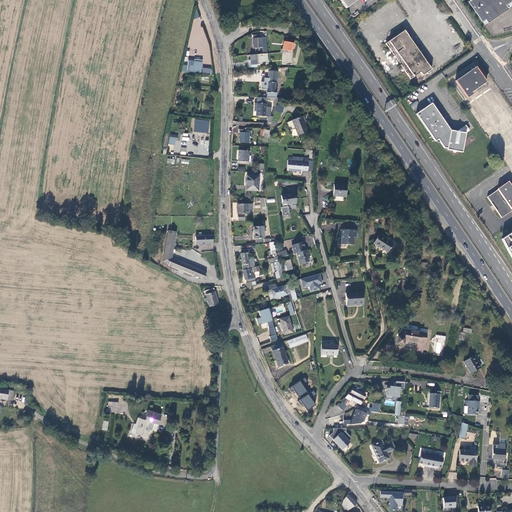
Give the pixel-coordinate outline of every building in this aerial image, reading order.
[(511,0),(467,0),(484,24),(511,3),(511,0)] [(417,50),(403,30),(384,43),(393,56),(399,63),(409,78),(418,72),(421,75),(430,69),(421,55),(417,50)] [(267,50),(266,37),(258,38),(258,34),(253,35),(254,47),(263,47),(263,50),(267,50)] [(281,49),(281,52),(283,52),(292,53),(292,51),(294,43),(285,41),(283,49),(281,49)] [(293,53),(292,53),(283,52),(282,64),(292,64),(293,53)] [(268,63),(267,53),(251,55),(251,60),(252,64),(258,64),(268,63)] [(184,65),(182,72),(212,74),(212,69),(202,68),(203,60),(190,59),(189,61),(188,61),(188,65),(184,65)] [(476,67),(455,80),(467,98),(472,95),(470,93),(486,82),(476,67)] [(267,89),(267,98),(276,98),(277,88),(275,87),(276,82),(276,71),(268,71),(268,82),(267,85),(265,85),(264,89),(267,89)] [(268,116),(268,123),(272,123),(274,116),(271,116),(271,107),(267,107),(267,98),(256,97),(256,103),(256,112),(256,116),(268,116)] [(431,103),(416,113),(435,140),(437,139),(443,148),(446,148),(446,150),(452,151),(454,153),(456,151),(461,152),(465,133),(459,132),(458,130),(456,131),(450,130),(431,103)] [(304,115),(292,120),(287,122),(290,129),(295,127),(298,135),(309,131),(307,126),(309,125),(304,115)] [(195,119),(194,132),(208,133),(210,120),(195,119)] [(464,124),(458,130),(459,132),(465,133),(469,130),(464,124)] [(239,142),(248,143),(249,137),(253,138),(253,135),(252,135),(249,134),(249,133),(246,132),(246,130),(239,129),(239,132),(240,132),(239,142)] [(264,140),(267,141),(270,130),(261,129),(260,136),(264,137),(264,140)] [(169,134),(169,144),(175,145),(175,140),(178,141),(178,135),(169,134)] [(249,151),(238,150),(237,161),(248,162),(248,155),(249,151)] [(308,171),(309,157),(303,157),(303,161),(288,161),(287,171),(303,172),(303,170),(308,171)] [(258,176),(247,175),(246,190),(258,190),(258,177),(258,176)] [(497,189),(487,196),(501,217),(511,209),(511,186),(508,180),(497,188),(497,189)] [(334,185),(333,196),(346,196),(346,185),(334,185)] [(281,207),(282,215),(289,214),(288,207),(289,206),(290,204),(296,203),(296,198),(294,197),(294,194),(281,195),(283,207),(281,207)] [(252,204),(238,204),(238,214),(252,213),(252,204)] [(265,238),(264,226),(255,227),(255,235),(254,235),(254,239),(258,239),(264,238),(265,238)] [(357,230),(342,229),(342,232),(340,232),(340,237),(342,237),(341,244),(354,245),(354,239),(356,239),(357,230)] [(172,258),(176,231),(168,231),(162,262),(169,266),(192,276),(205,278),(206,271),(172,258)] [(511,232),(502,239),(507,248),(511,258),(511,257),(511,232)] [(213,244),(212,235),(195,235),(195,244),(213,244)] [(392,244),(379,235),(374,243),(388,251),(392,244)] [(275,262),(279,261),(277,254),(276,254),(275,250),(276,250),(275,242),(270,242),(269,242),(270,251),(268,251),(269,257),(273,256),(273,258),(268,259),(269,264),(270,264),(272,272),(276,271),(276,272),(278,271),(275,262)] [(304,242),(292,245),(294,254),(296,253),(299,265),(305,264),(305,263),(309,262),(307,257),(308,255),(307,250),(303,251),(303,248),(305,248),(304,242)] [(241,253),(243,268),(251,267),(250,262),(248,262),(247,259),(247,252),(241,253)] [(253,258),(247,259),(248,262),(250,262),(251,267),(243,268),(243,270),(253,268),(255,275),(259,274),(258,271),(260,271),(259,266),(255,266),(253,258)] [(283,275),(279,261),(275,262),(278,271),(274,272),(276,279),(279,278),(279,276),(283,275)] [(253,268),(243,270),(245,280),(250,279),(251,281),(256,280),(255,275),(253,268)] [(320,273),(301,279),(304,286),(309,284),(310,286),(311,291),(321,288),(319,284),(318,284),(317,281),(318,280),(319,282),(323,281),(320,273)] [(276,284),(267,286),(269,290),(272,289),(274,298),(287,295),(285,285),(277,287),(276,284)] [(270,300),(274,298),(272,289),(269,290),(267,286),(264,287),(265,291),(267,290),(270,300)] [(218,304),(214,288),(205,291),(209,306),(218,304)] [(363,305),(363,292),(346,293),(347,307),(363,305)] [(413,304),(420,305),(422,297),(414,296),(413,304)] [(268,308),(259,311),(261,317),(256,319),(258,325),(267,322),(271,336),(269,336),(271,341),(277,339),(268,308)] [(288,316),(280,319),(281,322),(283,329),(284,334),(293,332),(288,316)] [(214,337),(223,325),(220,323),(216,328),(212,332),(214,337)] [(398,337),(397,343),(403,344),(404,340),(422,343),(422,342),(426,342),(427,333),(403,330),(398,337)] [(306,333),(288,340),(291,347),(309,340),(306,333)] [(289,363),(281,342),(271,346),(279,367),(289,363)] [(337,355),(337,345),(322,345),(322,354),(337,355)] [(471,373),(481,368),(474,356),(464,362),(471,373)] [(307,381),(305,378),(289,388),(291,392),(294,390),(299,397),(307,391),(303,384),(307,381)] [(357,384),(354,388),(342,402),(346,404),(349,400),(350,401),(352,400),(361,405),(366,395),(360,392),(362,388),(357,384)] [(400,387),(390,386),(390,388),(387,388),(386,398),(392,399),(393,396),(399,397),(400,387)] [(0,398),(11,400),(13,390),(0,388),(0,398)] [(316,395),(313,391),(297,402),(300,405),(302,403),(307,410),(316,405),(311,398),(316,395)] [(440,394),(430,393),(430,408),(439,409),(440,394)] [(480,400),(466,399),(466,405),(469,406),(468,414),(478,415),(479,406),(480,406),(480,400)] [(343,410),(350,401),(349,400),(346,404),(342,402),(337,406),(343,410)] [(379,408),(372,408),(369,407),(369,411),(356,409),(351,420),(343,420),(343,424),(350,424),(360,424),(363,421),(366,414),(369,415),(371,411),(378,412),(379,408)] [(152,427),(153,423),(158,425),(161,415),(148,411),(145,421),(140,419),(135,434),(147,437),(150,427),(152,427)] [(465,439),(468,425),(462,423),(459,438),(465,439)] [(334,432),(330,435),(342,449),(350,442),(348,440),(351,437),(347,432),(347,428),(334,428),(334,432)] [(494,445),(493,459),(500,459),(500,461),(505,461),(506,449),(505,449),(505,440),(500,440),(500,446),(494,445)] [(384,446),(382,441),(372,445),(380,463),(389,459),(387,453),(395,449),(392,442),(384,446)] [(477,451),(461,449),(460,460),(469,461),(469,465),(476,465),(477,451)] [(430,467),(432,454),(424,453),(424,454),(421,454),(419,464),(425,465),(425,467),(430,467)] [(441,456),(432,454),(430,467),(435,468),(436,466),(441,468),(444,458),(441,457),(441,456)] [(402,505),(403,493),(381,491),(380,497),(390,497),(389,510),(397,510),(397,505),(402,505)] [(351,509),(357,504),(348,494),(343,500),(342,505),(344,509),(347,511),(351,509)] [(449,498),(443,498),(444,508),(455,507),(455,509),(459,509),(458,499),(455,499),(454,496),(449,496),(449,498)]
